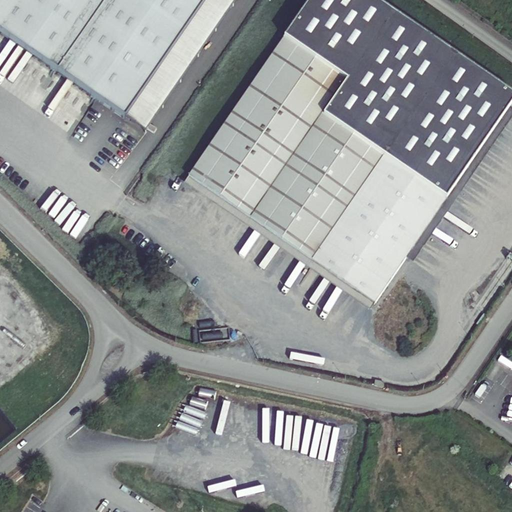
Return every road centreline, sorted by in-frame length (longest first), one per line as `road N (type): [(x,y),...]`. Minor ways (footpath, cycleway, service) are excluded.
road 1 (unclassified): [(130,333),(186,359),(409,404),(454,386),(511,303)]
road 2 (residential): [(130,333),(82,398),(0,468)]
road 3 (unclassified): [(0,208),(130,333)]
